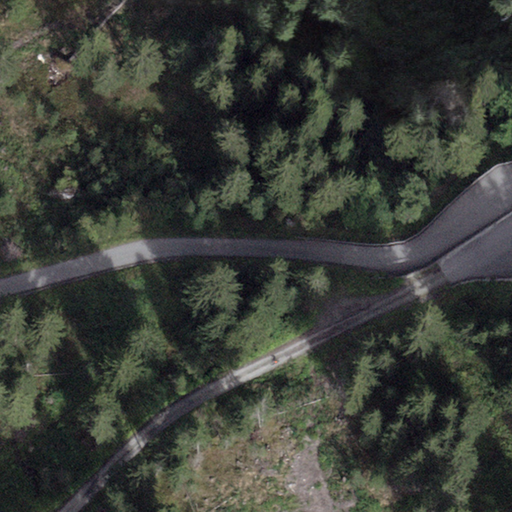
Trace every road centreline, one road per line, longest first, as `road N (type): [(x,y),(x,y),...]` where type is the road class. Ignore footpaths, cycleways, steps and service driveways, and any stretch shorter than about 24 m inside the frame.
road 1 (unclassified): [(0,291),(187,249),(409,258),(511,194)]
road 2 (track): [(72,511),(177,410),(511,238)]
